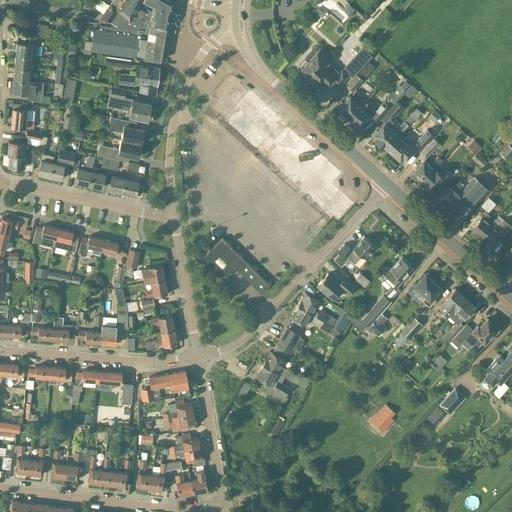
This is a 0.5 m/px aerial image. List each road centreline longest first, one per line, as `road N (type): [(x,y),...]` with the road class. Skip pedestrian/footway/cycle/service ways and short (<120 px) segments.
road 1 (residential): [(197,357),(241,342),(385,185)]
road 2 (residential): [(224,502),(180,509),(0,488)]
road 3 (residential): [(242,36),(211,42),(182,91),(169,142),(174,217)]
road 4 (secondary): [(385,185),(262,73),(242,36)]
road 5 (residential): [(0,351),(143,362),(197,357)]
road 6 (residential): [(174,217),(0,183)]
road 7 (secondary): [(511,295),(385,185)]
road 8 (residential): [(224,502),(197,357)]
road 9 (residential): [(197,357),(174,217)]
